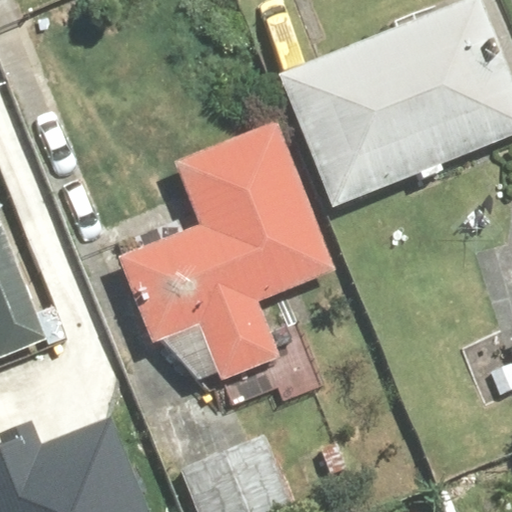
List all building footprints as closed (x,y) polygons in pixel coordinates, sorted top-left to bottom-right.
[(511,78),(479,0),(451,0),(286,68),(343,205),(511,135),(511,78)] [(175,334),(197,387),(289,349),(269,301),(349,268),(286,117),(183,159),(205,212),(115,249),(154,342),(175,334)] [(0,182),(0,348),(4,359),(63,335),(0,182)] [(31,424),(0,437),(0,511),(139,511),(107,438),(48,463),(31,424)] [(280,511),(250,436),(163,471),(179,511),(280,511)]
